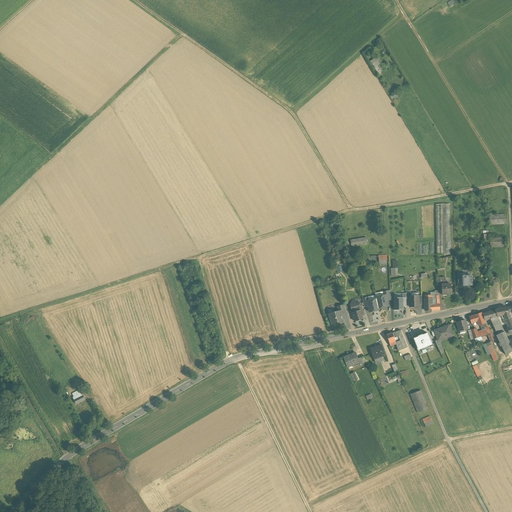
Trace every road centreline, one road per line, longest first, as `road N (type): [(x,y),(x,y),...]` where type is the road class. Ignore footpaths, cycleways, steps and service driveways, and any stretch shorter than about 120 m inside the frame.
road 1 (track): [(197,257),(352,210),(511,182)]
road 2 (track): [(132,0),(292,114),(352,210)]
road 3 (track): [(396,0),(509,183),(511,249)]
road 4 (unclassified): [(235,359),(66,456),(15,511)]
road 5 (track): [(184,36),(58,155),(0,116)]
road 6 (track): [(310,509),(450,442),(511,431)]
road 7 (track): [(487,511),(401,323)]
road 8 (track): [(197,257),(0,319)]
road 9 (track): [(311,511),(235,359)]
road 10 (track): [(404,14),(292,114)]
